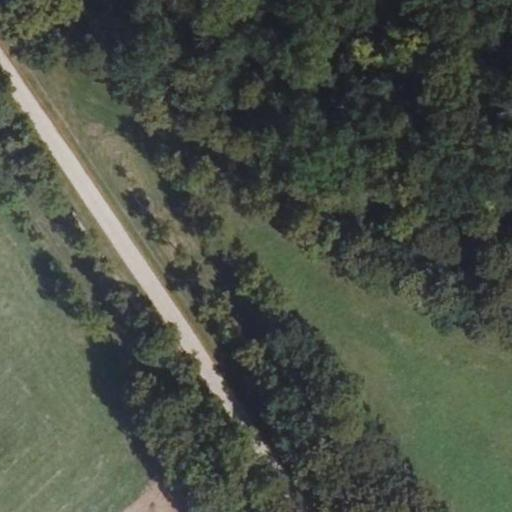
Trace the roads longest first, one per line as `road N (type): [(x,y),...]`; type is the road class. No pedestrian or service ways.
road 1 (track): [(0,70),(511,302)]
road 2 (track): [(302,511),(0,78)]
